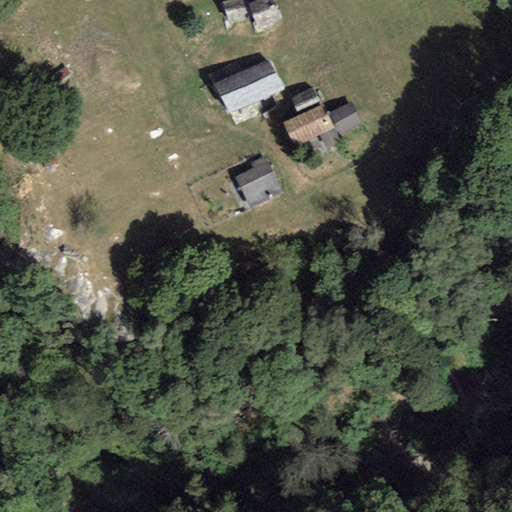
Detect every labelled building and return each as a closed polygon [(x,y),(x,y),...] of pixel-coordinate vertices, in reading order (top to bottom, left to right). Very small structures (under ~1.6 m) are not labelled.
[(244,0),(227,0),(221,2),(226,19),(250,15),(244,0)] [(272,0),(254,0),(247,3),(254,24),(277,15),(272,0)] [(265,59),(212,83),(227,112),(254,100),(280,88),(265,59)] [(309,86),(288,97),(296,115),(318,104),(309,86)] [(348,103),(328,114),(337,131),(357,120),(348,103)] [(318,105),(288,119),(297,139),(317,129),(325,145),(335,140),(327,124),(327,123),(318,105)] [(251,167),(237,179),(250,205),(277,192),(260,157),(249,163),(251,167)]
